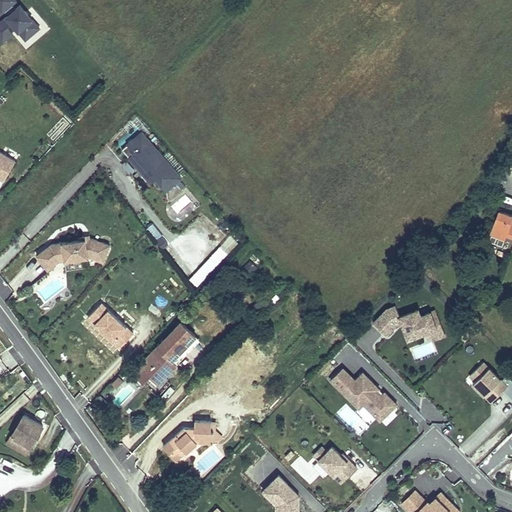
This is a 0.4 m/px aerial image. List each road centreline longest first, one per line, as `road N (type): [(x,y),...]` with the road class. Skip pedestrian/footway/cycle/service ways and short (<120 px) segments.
road 1 (residential): [(135,511),(0,319)]
road 2 (residential): [(361,511),(434,443),(487,495),(511,504)]
road 3 (unknown): [(0,281),(95,180)]
